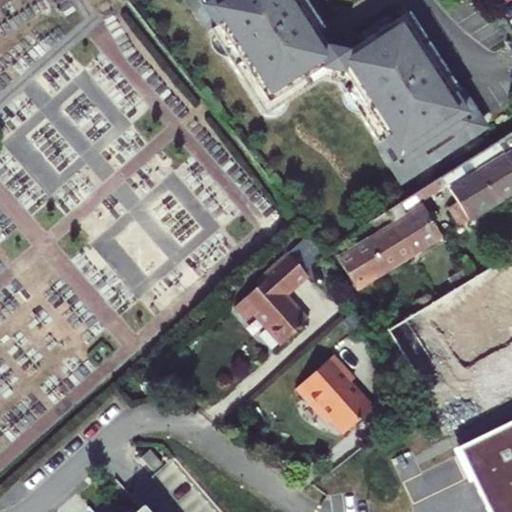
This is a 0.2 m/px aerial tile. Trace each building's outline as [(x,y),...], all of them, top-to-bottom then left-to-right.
[(204,1),(203,0),(181,0),(205,36),(209,33),(216,28),(200,4),(204,1)] [(203,0),(204,1),(200,4),(216,28),(209,33),(213,39),(224,56),(242,83),(248,79),(271,113),(282,106),(298,96),(294,90),(322,71),(342,76),(351,91),(345,96),(378,146),(384,142),(401,167),(405,164),(413,177),(472,138),(464,126),(468,123),(452,98),(458,93),(426,43),(419,47),(401,19),(393,24),(389,18),(358,38),(362,44),(346,55),(326,51),(316,35),(323,31),(302,0),(203,0)] [(401,19),(419,47),(426,43),(426,42),(408,15),(401,19)] [(213,54),(224,56),(213,39),(207,43),(208,49),(213,54)] [(337,83),(345,96),(351,91),(342,76),(322,71),(294,90),(298,96),(323,80),(337,83)] [(281,114),(282,106),(271,113),(248,79),(242,83),(241,84),(264,119),(271,120),(278,119),(281,114)] [(464,126),(472,138),(487,129),(462,91),(458,93),(452,98),(468,123),(464,126)] [(511,167),(511,134),(498,144),(504,153),(511,167)] [(399,186),(413,177),(405,164),(401,167),(384,142),(378,146),(374,149),(399,186)] [(511,195),(511,167),(504,153),(448,189),(458,205),(448,210),(459,228),(511,195)] [(415,256),(443,239),(417,196),(389,213),(415,256)] [(389,213),(375,223),(382,233),(338,261),(356,292),(415,256),(389,213)] [(511,255),(387,331),(449,433),(511,398),(511,255)] [(305,279),(287,256),(256,284),(257,287),(232,308),(245,323),(253,317),(283,352),(310,329),(284,298),(305,279)] [(371,411),(349,387),(353,382),(333,359),(295,391),(324,427),(330,423),(342,437),(371,411)] [(511,511),(511,420),(459,447),(488,511),(511,511)] [(225,463),(206,487),(227,504),(247,480),(225,463)] [(98,511),(88,500),(74,511),(98,511)] [(290,511),(273,500),(264,511),(290,511)]
